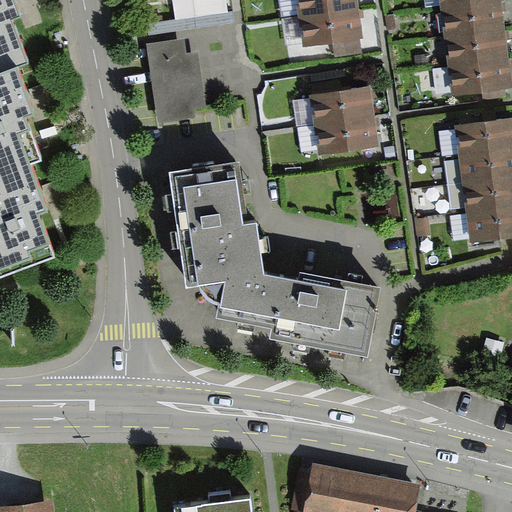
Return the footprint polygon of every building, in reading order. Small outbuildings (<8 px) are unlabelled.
[(0,0),(0,270),(52,249),(34,205),(45,200),(27,156),(40,151),(22,108),(32,104),(15,61),(25,57),(8,12),(18,8),(15,0),(0,0)] [(295,0),(298,21),(354,14),(352,0),(295,0)] [(441,0),(443,8),(499,2),(498,0),(441,0)] [(443,8),(446,36),(502,29),(499,2),(443,8)] [(354,14),(298,21),(301,43),(357,37),(354,14)] [(450,67),(506,61),(502,29),(446,36),(450,67)] [(179,40),(147,44),(158,117),(189,113),(187,105),(202,102),(196,56),(182,58),(179,40)] [(506,61),(450,67),(452,90),(508,83),(506,61)] [(314,128),(370,121),(367,90),(311,96),(314,128)] [(370,121),(314,128),(317,151),(373,144),(370,121)] [(461,156),(511,150),(511,124),(458,130),(461,156)] [(511,150),(461,156),(464,184),(511,177),(511,150)] [(235,162),(173,171),(191,278),(201,277),(202,295),(211,298),(338,323),(348,283),(263,268),(255,217),(243,219),(235,162)] [(467,215),(511,209),(511,177),(464,184),(467,215)] [(511,209),(467,215),(470,238),(511,233),(511,209)] [(414,221),(415,236),(424,235),(423,221),(414,221)] [(407,511),(412,486),(308,469),(301,511),(407,511)] [(245,511),(244,496),(174,505),(174,511),(245,511)]
